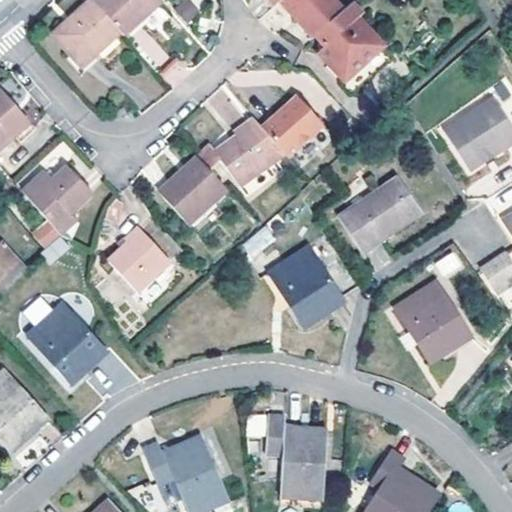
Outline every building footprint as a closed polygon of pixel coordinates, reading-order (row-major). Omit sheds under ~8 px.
[(150,16),(164,3),(160,0),(105,0),(97,8),(122,35),(125,38),(130,34),(150,16)] [(314,39),(344,13),(332,0),(285,0),(280,5),(293,21),(311,42),(314,39)] [(122,35),(97,8),(94,4),(54,40),(71,58),(82,70),(94,60),(122,35)] [(363,18),(352,5),(344,13),(314,39),(324,51),(319,55),(329,66),(343,83),(339,87),(351,100),(392,64),(357,24),(363,18)] [(157,24),(150,16),(130,34),(137,41),(157,24)] [(98,66),(94,60),(82,70),(71,58),(66,63),(81,80),(98,66)] [(174,58),(159,73),(171,85),(186,70),(174,58)] [(339,87),(343,83),(329,66),(325,70),(339,87)] [(4,92),(0,95),(0,151),(16,137),(23,145),(38,131),(4,92)] [(261,129),(286,157),(314,131),(298,114),(304,109),(295,98),(261,129)] [(464,177),(511,146),(511,139),(488,104),(438,137),(464,177)] [(320,126),(304,109),(298,114),(314,131),(320,126)] [(196,152),(207,168),(218,159),(236,186),(273,162),(248,124),(233,134),(235,137),(214,152),(209,144),(196,152)] [(48,172),(64,161),(57,150),(40,161),(48,172)] [(192,230),(230,195),(202,164),(163,200),(192,230)] [(24,193),(62,237),(78,224),(72,216),(94,196),(69,168),(54,181),(47,173),(24,193)] [(402,181),(341,220),(363,254),(395,233),(396,236),(426,217),(402,181)] [(138,228),(146,236),(158,224),(150,215),(138,228)] [(511,217),(503,224),(511,237),(511,217)] [(78,224),(62,237),(71,241),(81,227),(78,224)] [(128,245),(108,263),(138,293),(170,261),(146,236),(138,228),(124,241),(128,245)] [(256,230),(242,243),(254,257),(268,243),(256,230)] [(59,236),(40,253),(50,264),(69,247),(59,236)] [(289,323),(354,281),(329,239),(262,283),(289,323)] [(0,289),(1,291),(26,269),(4,245),(0,248),(0,289)] [(368,252),(376,270),(390,263),(382,246),(368,252)] [(449,251),(434,261),(440,271),(456,261),(449,251)] [(511,269),(504,256),(486,268),(487,269),(502,294),(511,287),(511,269)] [(477,275),(493,300),(502,294),(487,269),(477,275)] [(437,283),(398,307),(430,362),(471,337),(437,283)] [(33,338),(76,385),(87,374),(84,370),(106,349),(67,306),(33,338)] [(113,357),(106,349),(84,370),(87,374),(90,378),(113,357)] [(26,438),(49,416),(11,373),(0,382),(0,432),(17,452),(29,442),(26,438)] [(55,423),(49,416),(26,438),(29,442),(31,444),(55,423)] [(271,497),(314,502),(322,434),(278,429),(280,419),(263,417),(258,455),(276,457),(271,497)] [(186,511),(200,511),(227,499),(197,437),(158,454),(155,447),(140,453),(156,487),(171,480),(186,511)] [(369,511),(420,511),(431,496),(395,472),(400,464),(387,455),(366,486),(380,495),(369,511)] [(314,502),(271,497),(270,505),(312,510),(314,502)] [(227,499),(200,511),(220,511),(230,507),(227,499)]
